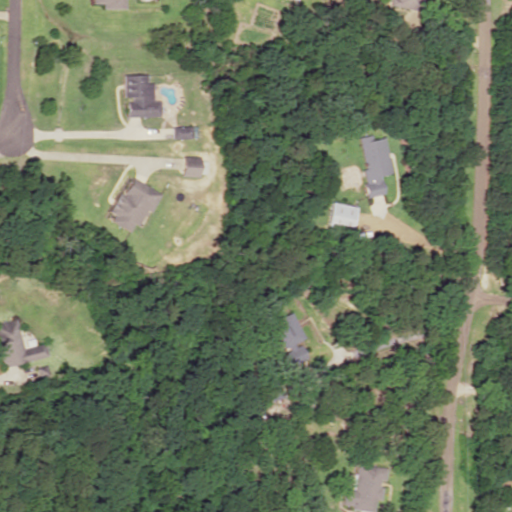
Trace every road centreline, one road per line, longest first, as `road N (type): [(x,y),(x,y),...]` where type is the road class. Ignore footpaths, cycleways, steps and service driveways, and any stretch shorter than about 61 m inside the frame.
road 1 (residential): [(475,0),(477,205),(444,411),(443,511)]
road 2 (residential): [(17,130),(17,0)]
